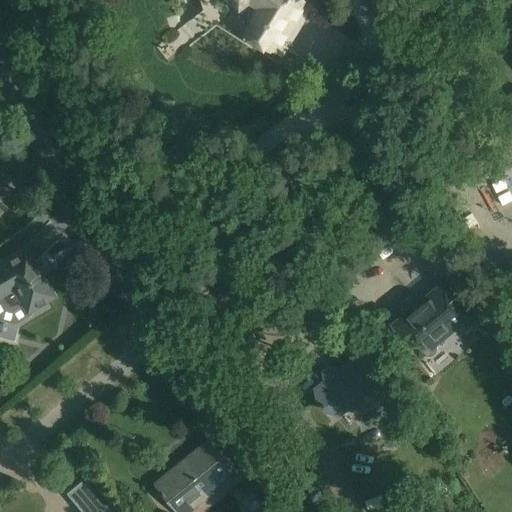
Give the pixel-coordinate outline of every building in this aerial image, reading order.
[(233,0),(240,8),(247,2),(249,1),(261,8),(244,35),(269,50),(270,49),(275,52),(306,2),(303,0),(233,0)] [(209,22),(197,33),(204,40),(216,30),(209,22)] [(39,263),(36,265),(24,246),(0,261),(0,319),(13,322),(28,313),(27,312),(54,296),(41,275),(44,273),(39,263)] [(422,354),(425,356),(429,357),(433,356),(436,354),(437,350),(437,346),(436,343),(471,314),(445,283),(394,325),(420,356),(422,354)] [(325,382),(316,389),(318,399),(329,412),(338,416),(347,408),(355,411),(363,405),(361,396),(377,384),(375,374),(359,354),(340,370),(331,367),(324,373),(325,382)] [(269,464),(251,441),(245,435),(228,449),(251,479),(269,464)] [(185,511),(236,471),(211,440),(156,484),(179,511),(185,511)] [(272,478),(261,486),(268,495),(261,501),(269,511),(287,497),(272,478)]
